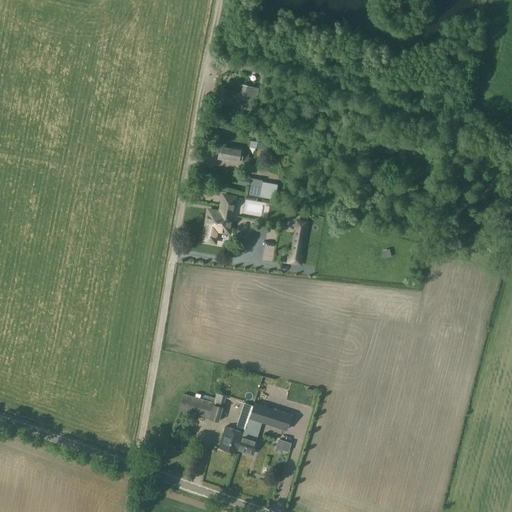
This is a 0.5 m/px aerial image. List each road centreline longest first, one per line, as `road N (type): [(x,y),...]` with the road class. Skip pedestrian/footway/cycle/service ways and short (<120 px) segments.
road 1 (unknown): [(140,469),(218,0)]
road 2 (unclassified): [(260,511),(0,422)]
